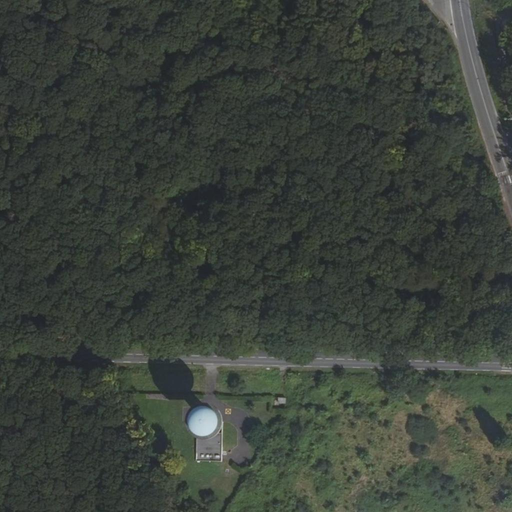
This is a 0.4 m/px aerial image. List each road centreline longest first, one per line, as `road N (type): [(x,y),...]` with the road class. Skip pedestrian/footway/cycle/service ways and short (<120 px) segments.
road 1 (tertiary): [(511,363),(0,347)]
road 2 (tertiary): [(458,1),(511,183)]
